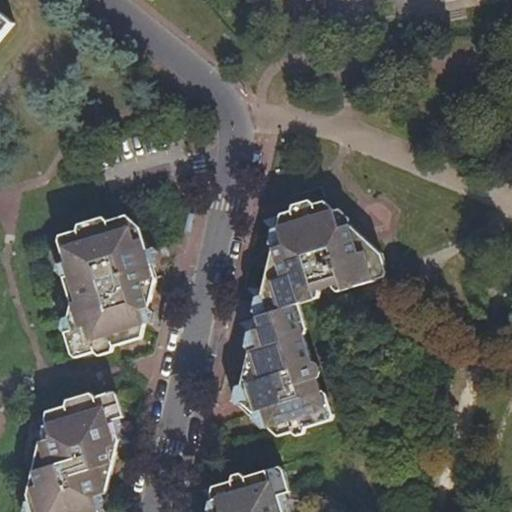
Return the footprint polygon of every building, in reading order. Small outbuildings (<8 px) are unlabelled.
[(0,14),(0,41),(14,25),(0,14)] [(258,225),(265,222),(276,231),(281,246),(273,249),(266,282),(246,289),(256,300),(261,298),(270,295),(275,311),(257,317),(239,323),(249,334),(252,341),(254,349),(249,351),(242,386),(270,375),(276,391),(260,396),(264,411),(254,413),(253,420),(263,430),(270,428),(280,436),(331,419),(332,415),(327,393),(320,392),(317,381),(320,380),(317,370),(313,366),(303,337),(308,331),(300,305),(386,277),(386,271),(382,256),(372,247),(323,201),(260,221),(258,225)] [(136,226),(138,215),(139,212),(107,221),(102,218),(77,225),(75,231),(56,237),(68,275),(62,277),(71,306),(68,316),(72,330),(65,333),(72,354),(77,358),(143,337),(145,327),(137,298),(152,294),(155,278),(151,264),(134,269),(131,260),(138,258),(136,253),(147,250),(141,230),(136,226)] [(149,258),(147,250),(136,253),(138,258),(131,260),(134,269),(151,264),(149,258)] [(137,298),(145,327),(152,294),(137,298)] [(261,298),(257,317),(275,311),(270,295),(261,298)] [(244,405),(254,413),(264,411),(260,396),(276,391),(270,375),(242,386),(248,403),(244,405)] [(106,492),(108,485),(105,480),(96,483),(92,469),(114,462),(114,458),(111,448),(130,442),(120,433),(116,434),(112,420),(124,417),(118,396),(112,391),(47,413),(46,420),(51,439),(39,442),(27,495),(33,511),(106,511),(104,510),(99,511),(94,496),(106,492)] [(105,480),(108,485),(111,472),(114,462),(92,469),(96,483),(105,480)] [(281,467),(201,493),(212,501),(215,500),(217,511),(285,511),(290,493),(281,467)]
